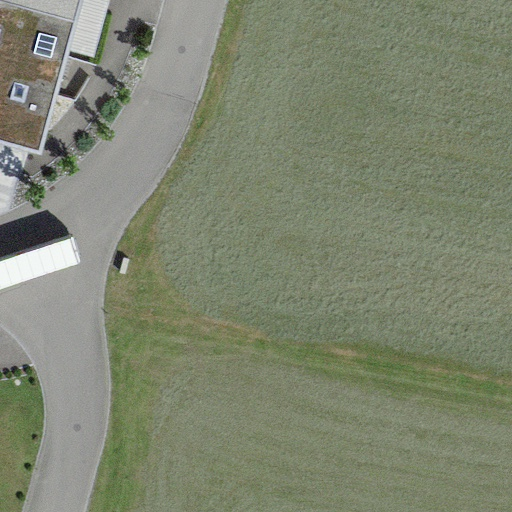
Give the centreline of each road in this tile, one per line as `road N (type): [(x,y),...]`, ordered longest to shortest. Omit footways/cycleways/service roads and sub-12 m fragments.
road 1 (residential): [(20,242),(72,212),(148,135),(170,94),(196,0)]
road 2 (residential): [(20,242),(58,311),(75,364),(78,431),(55,511)]
